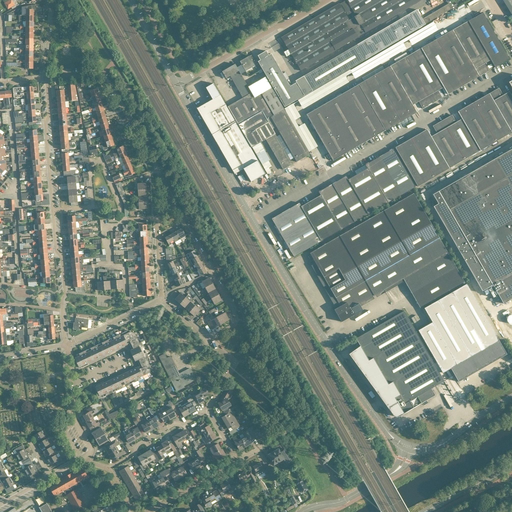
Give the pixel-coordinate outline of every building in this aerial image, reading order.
[(8,0),(4,2),(8,8),(15,5),(12,0),(8,0)] [(340,4),(349,20),(356,16),(346,0),(340,4)] [(356,16),(349,20),(346,22),(346,23),(350,29),(353,28),(358,37),(365,32),(365,33),(381,24),(366,0),(346,0),(356,16)] [(366,0),(381,24),(396,15),(386,0),(366,0)] [(386,0),(396,15),(411,6),(407,0),(386,0)] [(448,4),(451,9),(452,10),(459,6),(457,3),(453,5),(450,0),(448,0),(446,1),(448,4)] [(349,20),(340,4),(339,3),(325,12),(335,29),(346,22),(349,20)] [(357,45),(366,60),(382,50),(425,24),(451,9),(448,4),(422,19),(417,10),(357,45)] [(19,12),(19,15),(21,15),(23,15),(26,15),(34,16),(34,9),(37,10),(37,5),(36,5),(32,5),(27,6),(21,7),(21,10),(22,10),(22,12),(21,12),(19,12)] [(335,29),(325,12),(310,20),(320,37),(335,29)] [(468,21),(482,44),(496,36),(483,13),(468,21)] [(320,37),(310,20),(281,37),(291,54),(320,37)] [(468,21),(453,30),(479,76),(489,71),(485,64),(491,60),(482,44),(468,21)] [(320,37),(330,54),(358,37),(353,28),(350,29),(346,23),(346,22),(335,29),(320,37)] [(479,76),(453,30),(437,39),(464,85),(479,76)] [(509,59),(496,36),(482,44),(491,60),(495,67),(509,59)] [(291,54),(301,71),(330,54),(320,37),(291,54)] [(437,39),(421,48),(444,87),(448,94),(464,85),(437,39)] [(313,91),(352,68),(366,60),(357,45),(304,76),(313,91)] [(406,57),(432,103),(442,98),(438,90),(444,87),(421,48),(406,57)] [(258,62),(285,107),(313,91),(304,76),(296,81),(297,82),(290,86),(271,54),(269,55),(266,51),(258,56),(260,60),(258,62)] [(261,69),(253,55),(250,56),(240,61),(246,71),(255,66),(258,71),(261,69)] [(406,57),(390,66),(413,105),(419,101),(423,109),(432,103),(406,57)] [(230,76),(241,94),(249,89),(248,87),(238,68),(235,64),(222,72),(226,78),(230,76)] [(375,75),(401,121),(417,112),(413,105),(390,66),(375,75)] [(375,75),(360,84),(353,88),(307,115),(333,161),(401,121),(375,75)] [(265,77),(248,87),(249,89),(255,98),(262,93),(271,88),(265,77)] [(212,135),(234,122),(235,121),(214,83),(206,88),(213,99),(197,108),(212,135)] [(56,90),(57,96),(77,95),(75,85),(59,86),(60,90),(56,90)] [(262,93),(274,115),(284,109),(272,87),(271,88),(262,93)] [(511,96),(511,94),(509,92),(503,95),(499,88),(489,94),(511,133),(511,132),(511,96)] [(241,94),(243,98),(245,102),(250,100),(258,113),(262,111),(267,119),(271,117),(274,115),(262,93),(255,98),(249,89),(241,94)] [(80,103),(93,99),(94,102),(101,100),(99,94),(92,97),(92,96),(89,97),(86,98),(84,98),(83,93),(78,93),(80,103)] [(496,142),(511,133),(489,94),(473,103),(496,142)] [(242,123),(249,118),(258,113),(250,100),(245,102),(243,98),(232,104),(242,123)] [(103,106),(101,100),(94,102),(94,105),(89,107),(89,110),(103,106)] [(481,151),(496,142),(473,103),(458,112),(462,119),(481,151)] [(228,106),(239,125),(242,123),(232,104),(228,106)] [(284,109),(274,115),(271,117),(276,127),(294,158),(297,162),(310,154),(284,109)] [(93,121),(96,120),(99,119),(106,117),(104,111),(97,114),(98,117),(92,118),(93,121)] [(262,111),(258,113),(249,118),(255,130),(262,141),(266,139),(283,170),(293,164),(290,160),(273,129),(267,119),(262,111)] [(452,115),(442,120),(465,160),(481,151),(462,119),(456,122),(452,115)] [(271,117),(267,119),(273,129),(276,127),(271,117)] [(249,118),(242,123),(239,125),(249,143),(252,147),(262,141),(255,130),(249,118)] [(431,137),(450,169),(465,160),(442,120),(433,126),(437,133),(431,137)] [(241,170),(244,169),(251,182),(265,174),(235,121),(234,122),(212,135),(217,143),(235,174),(239,172),(238,170),(240,168),(241,170)] [(86,129),(85,129),(87,135),(89,134),(96,132),(102,131),(109,128),(108,123),(100,125),(101,128),(95,130),(91,131),(90,128),(86,129)] [(427,129),(411,138),(434,178),(450,169),(431,137),(427,129)] [(434,178),(411,138),(395,148),(398,152),(418,187),(434,178)] [(99,144),(99,145),(100,147),(102,146),(103,146),(104,150),(104,151),(108,149),(107,148),(115,145),(113,140),(105,142),(103,143),(99,144)] [(114,153),(113,153),(113,154),(114,156),(125,152),(123,146),(120,147),(117,148),(113,150),(114,153)] [(511,148),(439,191),(433,194),(438,204),(433,206),(482,291),(493,285),(503,304),(511,298),(511,148)] [(62,153),(60,154),(61,157),(62,157),(62,159),(77,158),(82,157),(88,157),(88,154),(88,151),(87,149),(81,150),(81,153),(74,154),(74,155),(69,156),(69,153),(67,153),(62,153)] [(393,149),(379,157),(402,196),(416,188),(396,153),(393,149)] [(387,204),(402,196),(379,157),(365,165),(367,168),(387,204)] [(70,165),(63,165),(64,171),(67,171),(67,174),(70,174),(70,171),(70,167),(78,167),(78,164),(70,165)] [(124,172),(122,173),(123,176),(129,174),(129,176),(130,175),(135,173),(132,168),(127,170),(124,172)] [(348,179),(368,215),(387,204),(367,168),(348,179)] [(308,177),(311,181),(322,174),(320,170),(308,177)] [(67,174),(68,184),(76,183),(76,176),(73,177),(73,174),(70,174),(67,174)] [(117,175),(112,177),(115,183),(122,180),(121,177),(119,174),(117,175)] [(355,222),(368,215),(348,179),(346,176),(332,184),(355,222)] [(341,230),(355,222),(332,184),(319,192),(321,195),(341,230)] [(43,194),(21,196),(22,200),(31,200),(32,201),(35,201),(36,206),(41,205),(41,201),(43,200),(43,194)] [(414,194),(313,251),(314,253),(311,255),(340,306),(334,310),(342,322),(363,310),(359,304),(403,278),(420,308),(464,282),(414,194)] [(321,195),(302,206),(321,241),(341,230),(321,195)] [(77,196),(69,196),(69,203),(71,203),(71,206),(78,205),(78,202),(78,197),(77,196)] [(308,249),(321,241),(302,206),(299,203),(286,211),(308,249)] [(34,219),(37,219),(45,218),(44,212),(44,207),(40,208),(37,208),(36,208),(36,213),(34,213),(34,216),(30,216),(31,219),(34,219)] [(21,209),(18,209),(19,220),(24,220),(27,220),(27,213),(24,213),(23,209),(21,209)] [(88,218),(85,218),(76,219),(75,213),(71,213),(71,216),(68,216),(68,223),(76,222),(79,222),(87,221),(92,220),(91,211),(88,212),(88,218)] [(298,254),(308,249),(286,211),(272,219),(294,257),(298,254)] [(136,231),(133,231),(133,232),(147,231),(147,225),(146,225),(145,225),(144,223),(141,223),(139,223),(137,223),(139,225),(139,229),(136,229),(136,231)] [(176,231),(181,239),(186,236),(182,228),(176,231)] [(176,231),(171,234),(175,242),(181,239),(176,231)] [(174,240),(175,242),(171,234),(165,238),(170,246),(172,244),(171,242),(174,240)] [(197,256),(194,250),(188,253),(186,255),(190,260),(197,256)] [(83,263),(83,259),(86,259),(86,260),(88,260),(88,259),(96,258),(96,262),(106,261),(106,255),(103,255),(90,256),(71,258),(72,264),(79,263),(83,263)] [(200,261),(197,256),(190,260),(193,265),(200,261)] [(169,269),(175,266),(179,265),(177,263),(174,264),(173,261),(167,264),(169,269)] [(194,268),(196,267),(198,270),(204,267),(200,261),(193,265),(194,268)] [(181,264),(179,265),(175,266),(169,269),(172,275),(178,272),(181,271),(180,269),(180,268),(179,266),(182,265),(183,269),(186,268),(183,263),(181,264)] [(201,276),(207,272),(204,267),(198,270),(201,276)] [(172,275),(175,281),(181,278),(178,272),(172,275)] [(181,278),(175,281),(177,284),(171,287),(172,289),(177,287),(186,283),(183,277),(181,278)] [(202,282),(199,283),(203,289),(205,287),(213,283),(210,278),(205,280),(202,282)] [(84,280),(81,281),(73,281),(74,287),(75,287),(76,292),(85,293),(85,283),(87,283),(87,280),(84,280)] [(208,293),(216,289),(213,283),(205,287),(208,293)] [(466,284),(438,300),(471,357),(479,370),(507,354),(499,340),(497,336),(466,284)] [(208,293),(211,299),(219,294),(216,289),(208,293)] [(175,300),(180,304),(186,297),(181,293),(175,300)] [(219,294),(211,299),(214,304),(222,300),(219,294)] [(186,297),(180,304),(185,308),(190,301),(186,297)] [(479,370),(471,357),(438,300),(424,308),(432,322),(419,330),(436,362),(440,368),(442,371),(443,373),(451,368),(458,382),(477,371),(479,370)] [(185,308),(190,312),(195,306),(190,301),(185,308)] [(195,306),(190,312),(195,316),(200,310),(195,306)] [(35,322),(35,323),(39,322),(43,322),(54,321),(53,315),(53,311),(47,310),(47,314),(44,314),(44,318),(40,318),(40,319),(37,319),(37,318),(28,319),(26,320),(26,323),(27,323),(32,323),(32,322),(33,322),(35,322)] [(360,346),(349,354),(393,415),(394,416),(396,417),(398,417),(400,416),(416,407),(416,406),(422,403),(426,400),(433,396),(433,397),(436,395),(435,395),(431,388),(444,381),(440,372),(442,371),(440,368),(436,362),(434,363),(432,359),(417,332),(404,311),(356,338),(360,346)] [(229,320),(225,312),(219,316),(216,317),(221,325),(229,320)] [(212,329),(221,325),(216,317),(208,322),(212,329)] [(88,328),(89,319),(75,318),(75,323),(74,322),(73,329),(79,330),(79,327),(88,328)] [(79,353),(77,355),(77,357),(79,360),(78,360),(80,366),(81,368),(89,364),(88,363),(128,344),(129,343),(132,349),(130,350),(135,361),(137,360),(140,367),(139,367),(104,383),(104,381),(96,385),(97,387),(100,393),(100,392),(101,392),(103,395),(104,397),(106,396),(109,394),(113,393),(113,394),(112,394),(114,397),(117,396),(115,392),(118,390),(124,387),(126,386),(130,385),(132,383),(135,382),(138,381),(141,379),(143,378),(148,376),(147,374),(150,372),(151,369),(152,369),(150,366),(152,365),(149,358),(146,352),(144,347),(141,342),(138,335),(136,336),(135,333),(134,333),(131,332),(131,331),(128,333),(127,331),(120,334),(113,337),(111,338),(110,339),(108,340),(102,343),(97,345),(91,348),(86,350),(80,353),(79,353)] [(179,374),(175,366),(176,366),(171,356),(167,358),(165,354),(160,356),(162,361),(177,391),(183,388),(182,386),(196,379),(190,368),(179,374)] [(200,391),(201,392),(205,398),(206,398),(205,396),(210,394),(206,387),(210,385),(213,387),(215,384),(210,381),(203,386),(204,388),(200,391)] [(222,401),(218,403),(222,410),(224,409),(225,408),(226,409),(227,408),(228,407),(231,405),(228,400),(228,399),(230,398),(232,395),(231,394),(233,391),(232,390),(228,388),(221,399),(221,400),(222,401)] [(191,396),(192,396),(195,403),(197,406),(200,404),(199,403),(205,400),(205,398),(201,392),(195,395),(194,394),(191,396)] [(192,396),(183,401),(183,402),(190,413),(196,410),(193,404),(195,403),(192,396)] [(168,409),(165,410),(170,419),(176,416),(175,414),(176,414),(175,412),(174,413),(173,410),(175,408),(176,408),(174,405),(171,400),(168,402),(169,403),(166,405),(168,409)] [(183,400),(174,405),(176,408),(175,408),(178,412),(180,410),(184,417),(190,413),(183,402),(183,401),(183,400)] [(86,421),(93,417),(94,417),(92,413),(95,412),(91,407),(84,411),(86,414),(83,415),(86,421)] [(160,409),(155,412),(156,415),(159,420),(160,420),(158,418),(161,417),(162,420),(163,421),(164,423),(170,419),(165,410),(162,412),(160,409)] [(230,409),(229,409),(223,412),(223,413),(225,412),(226,414),(222,417),(225,423),(234,417),(230,409)] [(117,411),(110,414),(112,418),(113,420),(116,418),(115,416),(121,413),(119,410),(117,411)] [(146,418),(153,429),(159,425),(155,417),(151,419),(149,416),(146,418)] [(95,421),(93,417),(86,421),(86,422),(89,428),(94,425),(95,428),(101,425),(104,422),(103,420),(99,423),(98,420),(95,421)] [(233,430),(235,428),(239,426),(234,417),(225,423),(228,429),(233,426),(235,429),(233,430)] [(146,433),(153,429),(146,418),(143,419),(145,423),(142,425),(146,433)] [(205,435),(212,431),(209,425),(205,427),(203,424),(197,428),(200,434),(204,432),(205,435)] [(261,424),(258,425),(259,426),(259,427),(254,430),(252,427),(247,430),(251,436),(253,439),(253,438),(256,436),(257,440),(264,436),(263,433),(266,432),(261,424)] [(125,435),(127,439),(129,443),(136,439),(129,428),(128,426),(127,426),(124,428),(125,430),(123,431),(125,435)] [(132,426),(129,428),(136,439),(142,435),(137,427),(134,429),(132,426)] [(96,430),(92,433),(96,439),(105,434),(106,433),(105,430),(103,431),(101,427),(96,430)] [(45,435),(43,430),(33,435),(37,441),(41,438),(43,441),(47,438),(47,439),(49,437),(48,434),(45,435)] [(185,430),(179,434),(183,441),(186,439),(187,440),(190,439),(185,430)] [(244,437),(241,439),(245,446),(252,443),(249,437),(251,436),(247,430),(242,433),(244,437)] [(216,438),(212,431),(205,435),(207,439),(204,440),(206,443),(216,438)] [(96,439),(97,439),(98,441),(97,442),(99,446),(109,440),(105,434),(96,439)] [(183,441),(179,434),(173,437),(179,448),(182,447),(180,443),(183,441)] [(238,440),(236,436),(233,438),(237,446),(237,447),(238,447),(239,450),(245,446),(241,439),(238,440)] [(43,441),(38,443),(41,449),(46,446),(47,449),(52,447),(54,445),(51,440),(49,441),(47,439),(47,438),(43,441)] [(116,439),(113,441),(108,443),(109,444),(110,443),(112,445),(106,448),(109,455),(118,450),(116,447),(119,445),(116,439)] [(162,444),(161,444),(162,445),(163,446),(166,452),(167,452),(168,455),(171,453),(174,452),(177,458),(178,458),(180,456),(177,450),(175,447),(172,442),(169,444),(167,440),(162,444)] [(211,449),(214,454),(221,449),(218,443),(215,445),(214,442),(206,447),(208,451),(211,449)] [(156,453),(155,453),(156,454),(160,460),(165,457),(163,454),(167,452),(166,452),(163,446),(162,445),(161,444),(162,444),(161,443),(158,445),(159,446),(156,448),(158,451),(159,452),(156,454),(156,453)] [(15,454),(16,454),(18,458),(27,453),(31,450),(27,452),(22,445),(15,449),(15,450),(13,451),(15,454)] [(47,449),(43,451),(46,457),(51,454),(52,457),(56,455),(58,453),(57,452),(55,448),(53,449),(52,447),(47,449)] [(278,449),(269,455),(274,464),(283,459),(284,463),(286,466),(292,462),(284,448),(279,451),(278,449)] [(222,449),(221,449),(214,454),(216,458),(212,460),(215,465),(223,460),(222,457),(226,455),(222,449)] [(118,450),(109,455),(113,460),(119,457),(121,455),(124,454),(123,451),(119,453),(118,450)] [(150,450),(144,454),(150,462),(153,461),(154,464),(158,462),(160,461),(160,460),(156,454),(154,456),(150,450)] [(198,458),(194,460),(198,467),(204,464),(202,460),(204,458),(207,462),(200,450),(197,451),(198,454),(196,455),(198,458)] [(31,460),(27,453),(18,458),(20,462),(21,461),(23,465),(31,460)] [(146,464),(150,462),(144,454),(138,457),(141,463),(139,464),(143,471),(148,467),(146,464)] [(52,457),(47,460),(50,465),(55,462),(57,465),(63,462),(60,456),(58,457),(56,455),(52,457)] [(184,462),(186,467),(187,468),(190,466),(192,471),(198,467),(194,460),(192,462),(190,459),(184,462)] [(24,469),(26,473),(35,468),(35,467),(39,465),(35,467),(31,460),(23,465),(25,468),(24,469)] [(180,468),(177,470),(181,477),(187,474),(184,468),(186,467),(184,462),(183,461),(177,464),(180,468)] [(263,468),(263,467),(260,462),(253,466),(256,471),(254,471),(257,476),(265,471),(263,468)] [(270,464),(266,466),(269,472),(268,472),(273,481),(274,480),(276,479),(278,479),(278,478),(273,470),(270,464)] [(120,471),(122,476),(131,471),(128,466),(119,471),(120,471)] [(76,511),(80,511),(83,511),(87,508),(76,489),(90,481),(82,467),(59,480),(60,482),(50,488),(53,492),(55,495),(65,489),(66,490),(65,491),(65,492),(65,493),(65,494),(66,494),(67,494),(67,495),(76,511)] [(39,475),(35,468),(26,473),(28,477),(30,476),(32,479),(39,475)] [(166,470),(170,478),(173,477),(175,481),(181,477),(177,470),(173,472),(171,468),(166,470)] [(162,477),(159,479),(164,487),(170,484),(167,478),(169,477),(170,479),(171,479),(170,478),(166,470),(160,473),(162,477)] [(131,471),(122,476),(125,481),(134,476),(131,471)] [(257,482),(254,476),(251,471),(246,474),(244,471),(238,475),(239,478),(237,478),(239,482),(248,477),(250,476),(254,484),(257,482)] [(3,485),(0,487),(3,486),(12,481),(12,480),(10,477),(8,473),(7,474),(0,477),(0,480),(1,483),(3,485)] [(125,481),(128,486),(137,481),(134,476),(125,481)] [(149,481),(150,484),(154,491),(155,490),(152,486),(154,485),(156,488),(157,489),(158,491),(164,487),(159,479),(156,481),(154,478),(149,481)] [(267,497),(271,495),(262,480),(258,482),(267,497)] [(14,484),(12,481),(3,486),(7,493),(15,489),(13,485),(14,484)] [(137,481),(128,486),(131,491),(139,486),(137,481)] [(231,487),(227,481),(221,485),(222,487),(218,489),(222,496),(226,494),(224,491),(228,489),(230,493),(233,492),(231,487)] [(302,493),(308,490),(303,481),(297,484),(302,493)] [(131,491),(134,496),(142,491),(139,486),(131,491)] [(238,488),(235,490),(238,495),(237,496),(239,500),(243,497),(238,488)] [(221,499),(217,490),(212,493),(211,491),(208,492),(207,491),(205,492),(206,494),(203,495),(204,497),(202,499),(205,505),(205,506),(205,505),(206,507),(207,507),(209,507),(211,506),(211,505),(221,499)] [(142,491),(134,496),(137,501),(136,501),(145,496),(142,491)] [(52,511),(47,503),(46,503),(47,503),(40,507),(39,507),(41,511),(52,511)] [(107,511),(105,508),(103,503),(98,506),(92,509),(94,511),(93,511),(107,511)]
